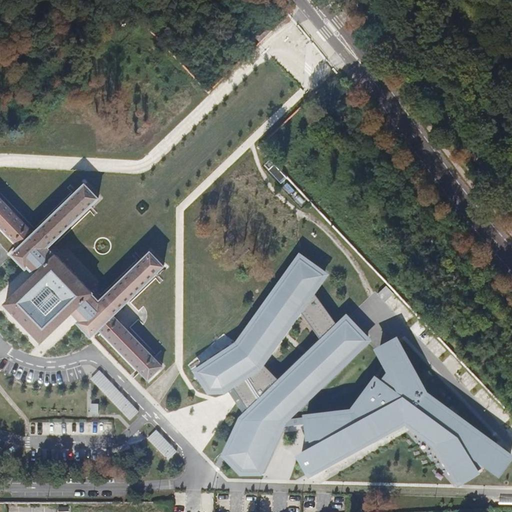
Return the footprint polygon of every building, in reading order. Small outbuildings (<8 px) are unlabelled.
[(54,137),(78,111),(66,100),(42,126),(54,137)] [(281,184),(283,182),(286,178),(274,165),(268,171),(281,184)] [(297,197),(301,194),(286,178),(283,182),(297,197)] [(46,249),(54,241),(87,209),(97,200),(84,185),(34,234),(0,199),(0,228),(19,248),(11,255),(24,269),(27,267),(35,275),(4,305),(41,342),(71,312),(79,321),(77,323),(90,336),(97,329),(147,380),(162,366),(112,316),(162,266),(149,253),(99,302),(90,294),(91,293),(55,256),(54,257),(46,249)] [(87,209),(54,241),(57,244),(90,212),(87,209)] [(331,269),(301,247),(237,337),(193,366),(209,391),(225,390),(229,387),(264,366),(267,362),(303,310),(317,290),(331,269)] [(321,335),(338,319),(317,290),(303,310),(321,335)] [(289,419),(374,336),(348,310),(338,319),(321,335),(279,375),(243,409),(239,413),(221,453),(241,473),(263,473),(289,419)] [(406,420),(435,439),(459,481),(487,463),(498,473),(510,457),(426,395),(395,339),(380,347),(387,366),(350,414),(310,418),(313,445),(299,453),(309,473),(406,420)] [(279,375),(267,362),(264,366),(229,387),(235,396),(243,409),(279,375)]
